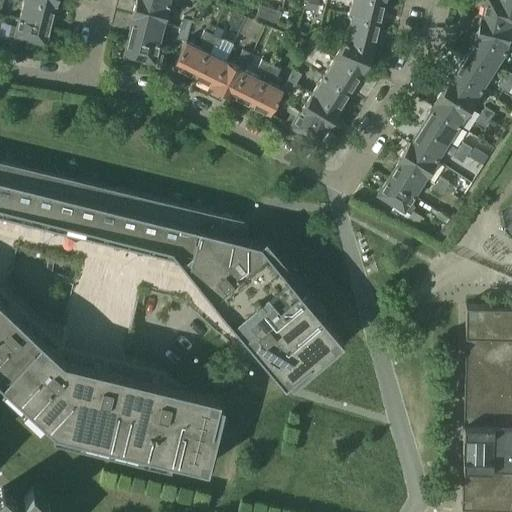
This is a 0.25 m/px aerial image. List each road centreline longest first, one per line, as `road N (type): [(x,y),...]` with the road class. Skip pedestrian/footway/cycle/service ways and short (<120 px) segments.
road 1 (residential): [(335,181),(162,95),(81,82)]
road 2 (residential): [(335,181),(397,92),(442,0)]
